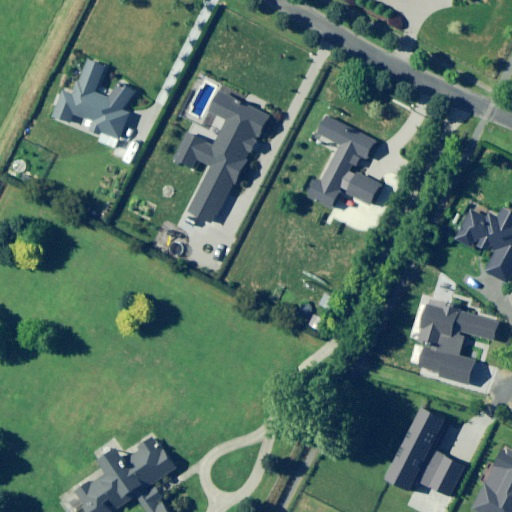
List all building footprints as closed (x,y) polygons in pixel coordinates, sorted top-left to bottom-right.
[(61,92),(52,115),(70,121),(73,113),(92,120),(89,128),(120,139),(129,113),(122,110),(134,93),(121,84),(111,98),(96,92),(106,66),(87,59),(74,96),(61,92)] [(188,211),(211,224),(270,116),(221,89),(209,110),(227,119),(212,146),(188,133),(173,160),(193,171),(199,161),(212,168),(188,211)] [(375,142),(326,115),(317,132),(340,145),(320,182),(313,178),(305,194),(331,208),(341,189),(369,204),(379,185),(358,173),(375,142)] [(511,283),(511,208),(509,207),(504,218),(491,212),(490,216),(474,209),(459,242),(475,249),(477,245),(496,253),(487,273),(511,284),(511,283)] [(425,346),(419,368),(470,381),(476,360),(457,355),(462,333),(492,341),(498,320),(426,302),(416,343),(425,346)] [(444,419),(419,407),(385,480),(409,491),(414,480),(450,497),(464,466),(430,450),(444,419)] [(102,471),(73,491),(87,511),(110,511),(135,495),(147,511),(170,511),(163,501),(165,500),(154,484),(176,469),(152,436),(120,458),(114,448),(95,461),(102,471)] [(511,511),(511,448),(503,445),(473,510),(477,511),(511,511)]
